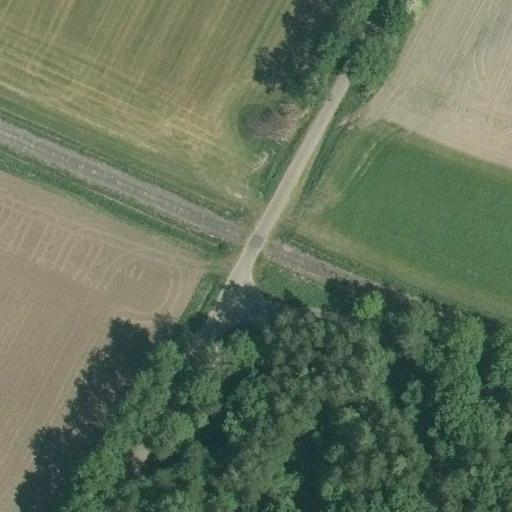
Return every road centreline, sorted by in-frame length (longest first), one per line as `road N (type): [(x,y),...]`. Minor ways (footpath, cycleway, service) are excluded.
road 1 (unclassified): [(391,0),(231,296)]
road 2 (unclassified): [(231,296),(341,310),(511,359)]
road 3 (unclassified): [(231,296),(108,511)]
